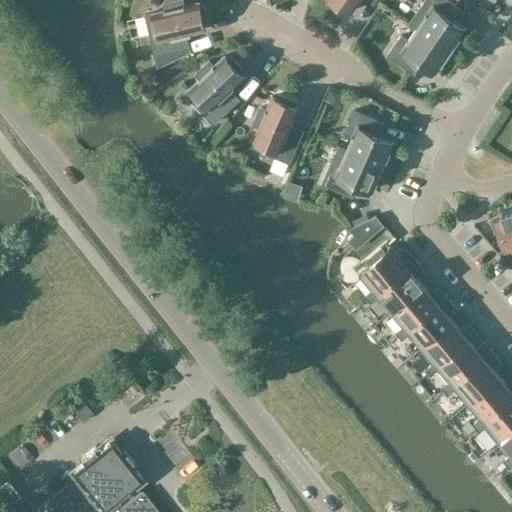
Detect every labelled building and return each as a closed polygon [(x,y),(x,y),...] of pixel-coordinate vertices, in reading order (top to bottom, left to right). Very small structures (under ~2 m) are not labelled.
[(165,9),(145,14),(155,55),(158,67),(185,54),(183,48),(180,35),(204,29),(203,23),(208,22),(204,6),(199,7),(198,1),(184,5),(182,0),(176,0),(164,3),(165,9)] [(331,0),(330,2),(344,11),(347,7),(351,11),(358,0),(331,0)] [(466,40),(460,35),(465,28),(447,15),(455,4),(448,0),(425,0),(410,22),(456,53),(466,40)] [(490,0),(476,0),(485,8),(492,1),(490,0)] [(448,66),(456,53),(410,22),(410,23),(417,28),(408,40),(401,35),(388,55),(410,70),(417,59),(436,71),(442,62),(448,66)] [(228,59),(224,55),(214,65),(209,60),(195,73),(200,78),(185,92),(214,123),(235,103),(225,93),(243,76),(240,72),(243,68),(231,56),(228,59)] [(171,66),(161,71),(165,80),(176,75),(171,66)] [(325,99),(339,105),(344,95),(329,88),(325,99)] [(277,98),(272,96),(266,109),(260,107),(253,124),(259,126),(251,145),(289,162),(301,135),(288,130),(298,107),(293,105),(295,100),(279,94),(277,98)] [(397,153),(390,150),(394,142),(374,133),(379,121),(355,110),(345,132),(353,135),(347,149),(339,145),(339,146),(390,169),(397,153)] [(384,183),(390,169),(339,146),(323,182),(347,193),(353,181),(373,190),(377,180),(384,183)] [(508,249),(511,247),(511,209),(496,215),(497,217),(491,219),(495,232),(501,230),(508,249)] [(376,215),(361,221),(372,234),(384,225),(376,215)] [(368,299),(416,259),(410,253),(403,259),(392,246),(385,252),(381,247),(367,259),(371,264),(364,270),(359,275),(371,290),(365,295),(368,299)] [(390,312),(423,284),(413,272),(421,265),(416,259),(368,299),(371,303),(378,298),(390,312)] [(399,336),(446,296),(441,290),(434,296),(423,284),(390,312),(402,326),(395,332),(399,336)] [(421,349),(454,321),(444,309),(451,302),(446,296),(399,336),(402,340),(409,334),(421,349)] [(436,367),(470,340),(478,333),(472,327),(464,333),(454,321),(421,349),(433,363),(426,369),(430,373),(436,367)] [(445,391),(493,351),(488,345),(480,351),(470,340),(436,367),(448,382),(442,387),(445,391)] [(399,360),(410,375),(423,365),(412,350),(399,360)] [(467,404),(500,376),(490,364),(498,357),(493,351),(445,391),(448,395),(455,390),(467,404)] [(476,428),(511,397),(511,387),(511,388),(500,376),(467,404),(479,418),(473,424),(476,428)] [(498,441),(511,428),(511,397),(476,428),(479,432),(486,426),(498,441)] [(82,421),(92,413),(79,398),(70,405),(82,421)] [(456,424),(451,418),(447,422),(452,427),(456,424)] [(507,465),(511,460),(511,428),(498,441),(510,455),(503,461),(507,465)] [(108,442),(100,448),(98,446),(86,456),(87,458),(73,470),(79,477),(35,511),(93,511),(102,505),(105,510),(110,506),(114,511),(160,511),(139,484),(147,478),(135,464),(138,462),(128,450),(125,451),(119,443),(108,442)] [(470,455),(474,461),(478,458),(474,452),(470,455)] [(0,485),(0,495),(7,505),(20,495),(9,482),(7,479),(0,485)]
